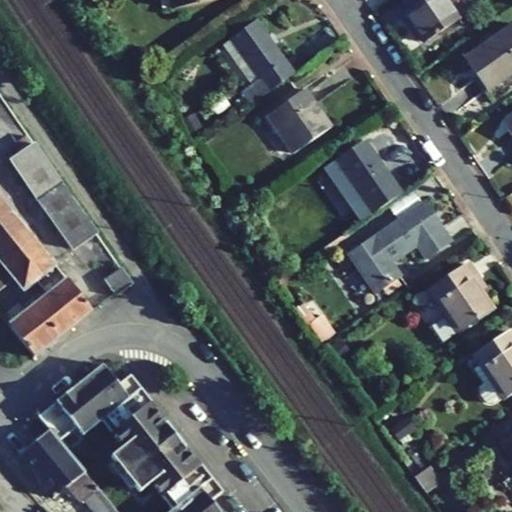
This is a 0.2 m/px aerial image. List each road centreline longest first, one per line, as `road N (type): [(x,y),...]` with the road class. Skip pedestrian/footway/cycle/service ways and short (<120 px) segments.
road 1 (residential): [(0,410),(77,348),(130,335),(161,340),(187,356),(310,511)]
road 2 (residential): [(511,249),(342,0)]
